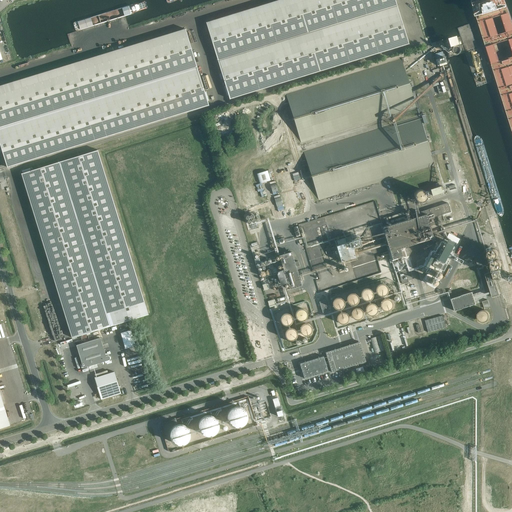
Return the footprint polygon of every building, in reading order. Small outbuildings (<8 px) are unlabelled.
[(409,44),(395,0),(278,0),(206,22),(230,99),(409,44)] [(209,105),(203,87),(185,29),(0,85),(0,143),(7,167),(209,105)] [(416,107),(413,98),(401,59),(286,95),(301,143),(416,107)] [(434,164),(431,156),(419,116),(304,152),(319,200),(434,164)] [(148,314),(98,150),(21,173),(72,338),(148,314)] [(270,180),(267,171),(257,174),(260,183),(270,180)] [(274,194),(279,193),(276,182),(270,183),(274,194)] [(443,192),(441,186),(431,189),(433,196),(443,192)] [(426,193),(425,193),(425,192),(425,191),(424,191),(423,190),(422,189),(421,189),(420,189),(419,189),(418,189),(418,190),(417,190),(416,190),(416,191),(415,191),(415,192),(415,193),(414,193),(414,194),(414,195),(414,196),(414,197),(415,198),(415,199),(416,199),(416,200),(417,200),(418,201),(419,201),(420,201),(421,201),(422,201),(423,201),(423,200),(424,200),(424,199),(425,199),(425,198),(426,197),(426,196),(426,195),(426,194),(426,193)] [(442,214),(440,210),(435,211),(434,207),(411,215),(412,218),(426,214),(428,219),(442,214)] [(434,238),(428,219),(426,214),(412,218),(407,220),(382,227),(392,259),(402,256),(400,248),(434,238)] [(303,236),(299,224),(291,227),(295,239),(303,236)] [(286,241),(283,230),(275,232),(279,244),(286,241)] [(451,260),(455,262),(459,257),(454,254),(455,252),(461,240),(447,232),(440,246),(436,244),(431,254),(431,255),(430,255),(429,255),(424,265),(421,271),(426,274),(423,280),(427,282),(426,284),(435,289),(451,260)] [(354,252),(353,247),(351,241),(346,242),(338,245),(336,246),(341,262),(357,257),(356,251),(354,252)] [(488,255),(489,255),(489,256),(489,257),(490,258),(491,258),(491,259),(492,259),(493,259),(494,259),(495,259),(496,259),(496,258),(497,258),(498,257),(498,256),(499,255),(499,254),(499,253),(499,252),(498,252),(498,251),(497,250),(497,249),(496,249),(495,249),(494,249),(493,249),(492,249),(491,249),(490,250),(489,251),(489,252),(488,253),(488,254),(488,255)] [(302,286),(292,255),(281,259),(281,260),(284,269),(288,282),(290,289),(302,286)] [(492,265),(492,266),(492,267),(493,268),(494,269),(495,269),(496,270),(497,270),(498,270),(498,269),(499,269),(500,269),(500,268),(501,268),(501,267),(502,267),(502,266),(502,265),(502,264),(502,263),(502,262),(501,262),(501,261),(500,260),(499,260),(498,259),(497,259),(496,259),(495,259),(494,260),(493,260),(493,261),(492,261),(492,262),(492,263),(492,264),(492,265)] [(288,282),(284,269),(278,271),(277,274),(280,285),(285,283),(287,283),(288,282)] [(405,271),(405,270),(398,272),(402,284),(408,282),(408,280),(405,271)] [(495,279),(493,274),(492,271),(485,274),(492,297),(499,295),(495,279)] [(387,286),(386,285),(385,285),(384,285),(384,284),(383,284),(382,284),(381,284),(380,285),(379,285),(378,285),(378,286),(377,287),(377,288),(377,289),(376,289),(376,290),(376,291),(377,291),(377,292),(377,293),(378,294),(379,295),(380,295),(381,295),(381,296),(382,296),(383,296),(383,295),(384,295),(385,295),(386,294),(387,293),(387,292),(388,292),(388,291),(388,290),(388,289),(388,288),(387,288),(387,287),(387,286)] [(365,289),(364,289),(364,290),(363,290),(363,291),(362,292),(362,293),(362,294),(362,295),(362,296),(362,297),(363,298),(364,299),(365,300),(366,300),(367,300),(368,300),(369,300),(370,300),(370,299),(371,299),(372,298),(372,297),(373,297),(373,296),(373,295),(373,294),(373,293),(373,292),(372,292),(372,291),(372,290),(371,290),(370,289),(369,289),(368,289),(367,289),(366,289),(365,289)] [(454,309),(476,303),(473,292),(451,297),(454,309)] [(350,294),(349,294),(348,295),(347,296),(347,297),(347,298),(347,299),(347,300),(347,301),(348,302),(349,303),(350,304),(351,304),(352,304),(353,304),(354,304),(355,304),(356,304),(356,303),(357,302),(358,301),(358,300),(358,299),(358,298),(358,297),(358,296),(357,295),(356,294),(355,293),(354,293),(353,293),(352,293),(350,293),(350,294)] [(335,298),(334,299),(333,300),(333,301),(332,302),(332,303),(332,304),(332,305),(333,306),(333,307),(334,308),(335,308),(336,309),(337,309),(338,309),(339,309),(340,309),(341,308),(342,308),(342,307),(343,306),(343,305),(344,304),(344,303),(343,302),(343,301),(342,300),(342,299),(341,298),(340,298),(339,298),(338,298),(337,298),(336,298),(335,298)] [(324,313),(330,311),(326,299),(320,301),(324,313)] [(384,299),(383,300),(382,301),(382,302),(381,302),(381,303),(381,304),(381,305),(381,306),(381,307),(382,308),(382,309),(383,309),(384,310),(385,310),(386,310),(387,310),(388,310),(389,310),(390,309),(391,309),(391,308),(392,307),(392,306),(392,305),(392,304),(392,303),(392,302),(391,301),(390,300),(389,300),(388,299),(387,299),(386,299),(385,299),(384,299)] [(369,304),(368,305),(367,306),(367,307),(366,307),(366,308),(366,309),(366,310),(366,311),(366,312),(367,312),(367,313),(368,313),(368,314),(369,314),(369,315),(370,315),(371,315),(372,315),(373,315),(374,315),(375,314),(376,313),(377,312),(377,311),(377,310),(378,310),(378,309),(377,308),(377,307),(377,306),(376,306),(376,305),(375,305),(375,304),(374,304),(373,304),(372,303),(371,304),(370,304),(369,304)] [(305,309),(304,309),(303,309),(302,308),(301,308),(300,309),(299,309),(298,309),(297,310),(296,311),(296,312),(295,313),(295,314),(295,315),(295,316),(296,317),(296,318),(297,319),(298,320),(299,320),(300,320),(301,320),(302,320),(303,320),(304,320),(305,319),(306,319),(306,318),(306,317),(307,317),(307,316),(307,315),(307,314),(307,313),(307,312),(306,311),(305,310),(305,309)] [(354,309),(353,309),(352,310),(352,311),(351,312),(351,313),(351,314),(351,315),(352,316),(352,317),(353,318),(354,319),(355,319),(356,319),(357,319),(358,319),(359,319),(360,319),(361,318),(362,317),(362,316),(362,315),(363,314),(363,313),(362,312),(362,311),(362,310),(361,309),(360,309),(359,308),(358,308),(357,308),(356,308),(355,308),(354,309)] [(486,310),(485,310),(484,310),(483,310),(482,310),(481,311),(480,311),(480,312),(479,312),(479,313),(478,314),(478,315),(478,316),(478,317),(478,318),(479,319),(479,320),(480,320),(480,321),(481,321),(481,322),(482,322),(483,322),(484,322),(485,322),(486,322),(487,321),(488,320),(489,320),(489,319),(490,318),(490,317),(490,316),(490,315),(490,314),(489,313),(489,312),(488,312),(488,311),(487,311),(486,310)] [(339,313),(338,314),(338,315),(337,316),(337,317),(337,318),(337,319),(337,320),(337,321),(338,322),(339,323),(340,324),(341,324),(342,324),(343,324),(344,324),(345,323),(346,322),(347,322),(347,321),(348,320),(348,319),(348,318),(348,317),(347,316),(347,315),(346,314),(345,313),(344,313),(343,312),(342,312),(341,312),(340,313),(339,313)] [(292,316),(291,315),(290,315),(290,314),(289,314),(288,313),(287,313),(286,313),(285,313),(284,314),(283,314),(282,315),(281,316),(281,317),(281,318),(280,319),(280,320),(281,320),(281,321),(281,322),(282,323),(282,324),(283,324),(284,324),(284,325),(285,325),(286,325),(287,325),(288,325),(289,325),(290,324),(291,324),(291,323),(292,322),(292,321),(292,320),(292,319),(292,318),(292,317),(292,316)] [(305,324),(304,324),(303,324),(302,324),(302,325),(301,326),(301,327),(300,327),(300,328),(300,329),(300,330),(300,331),(301,332),(301,333),(302,333),(302,334),(303,334),(303,335),(304,335),(305,335),(306,335),(307,335),(308,335),(309,335),(309,334),(310,334),(311,333),(311,332),(312,331),(312,330),(312,329),(312,328),(312,327),(311,326),(310,325),(309,324),(308,324),(307,323),(306,323),(305,323),(305,324)] [(291,328),(290,328),(289,328),(289,329),(288,329),(287,329),(287,330),(286,331),(286,332),(285,332),(285,333),(285,334),(285,335),(286,336),(286,337),(287,338),(287,339),(288,339),(289,340),(290,340),(291,340),(292,340),(293,340),(293,339),(294,339),(295,339),(295,338),(296,338),(296,337),(297,337),(297,336),(297,335),(297,334),(297,333),(297,332),(296,331),(296,330),(295,330),(295,329),(294,329),(293,328),(292,328),(291,328)] [(386,349),(382,335),(370,338),(375,353),(386,349)] [(106,356),(100,338),(76,345),(83,368),(108,360),(109,360),(109,359),(110,359),(110,358),(110,357),(109,356),(108,355),(107,355),(106,355),(106,356)] [(366,361),(359,342),(325,352),(328,361),(329,363),(331,372),(366,361)] [(326,365),(329,363),(328,361),(325,362),(323,356),(300,364),(304,378),(328,371),(326,365)] [(363,373),(361,367),(350,370),(352,376),(361,373),(363,373)] [(350,376),(348,371),(339,373),(341,379),(350,376)] [(121,393),(114,372),(94,378),(101,399),(121,393)] [(0,427),(10,425),(0,392),(0,427)] [(278,416),(284,414),(278,397),(273,398),(278,416)] [(227,414),(227,416),(227,417),(228,419),(228,420),(229,421),(229,422),(230,424),(231,424),(233,425),(234,426),(235,426),(237,426),(238,426),(239,426),(241,426),(242,425),(243,425),(244,424),(245,423),(246,421),(247,420),(247,419),(247,417),(247,416),(247,415),(247,413),(246,412),(246,411),(245,410),(244,409),(243,408),(242,407),(240,407),(239,406),(237,406),(236,406),(235,407),(233,407),(232,408),(231,409),(230,409),(229,411),(228,412),(228,413),(227,414)] [(199,423),(199,425),(199,426),(199,428),(199,429),(200,430),(201,431),(202,432),(203,433),(204,434),(205,435),(207,435),(208,435),(209,435),(211,435),(212,435),(213,434),(215,433),(216,433),(217,432),(217,430),(218,429),(219,428),(219,426),(219,425),(219,424),(218,422),(218,421),(217,420),(216,419),(215,418),(214,417),(213,416),(212,416),(210,415),(209,415),(207,415),(206,416),(205,416),(203,417),(202,417),(201,418),(200,420),(200,421),(199,422),(199,423)] [(170,432),(170,434),(170,435),(170,436),(171,438),(171,439),(172,440),(173,441),(174,442),(175,443),(177,444),(178,444),(179,444),(181,444),(182,444),(183,444),(185,443),(186,442),(187,441),(188,440),(189,439),(189,438),(190,437),(190,435),(190,434),(190,432),(190,431),(189,430),(189,429),(188,427),(187,426),(186,426),(184,425),(183,424),(182,424),(180,424),(179,424),(177,424),(176,425),(175,426),(174,426),(173,427),(172,428),(171,430),(171,431),(170,432)]
